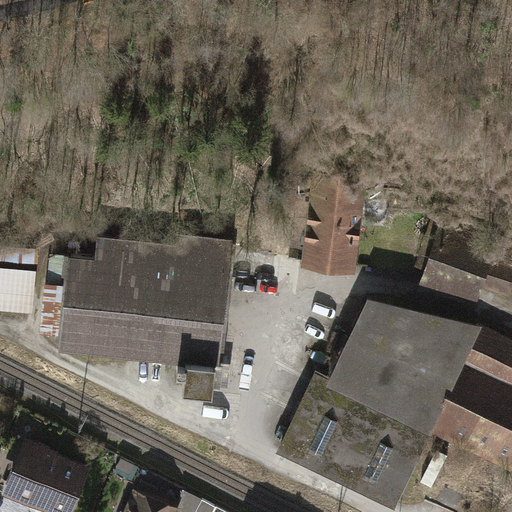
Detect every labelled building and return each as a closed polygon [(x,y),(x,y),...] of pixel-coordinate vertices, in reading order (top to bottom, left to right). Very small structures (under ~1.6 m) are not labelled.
[(313,172),(310,217),(367,220),(369,175),(313,172)] [(310,217),(308,261),(364,265),(367,220),(310,217)] [(425,267),(421,278),(479,296),(483,287),(511,296),(511,261),(493,255),(498,239),(440,220),(434,237),(425,235),(416,264),(425,267)] [(189,386),(223,388),(235,230),(174,226),(173,235),(98,229),(96,248),(70,246),(63,340),(191,350),(189,386)] [(6,263),(6,306),(39,306),(40,263),(6,263)] [(279,447),(396,505),(433,432),(511,468),(511,332),(488,321),(375,292),(334,374),(319,366),(279,447)] [(26,435),(4,490),(59,511),(75,511),(95,462),(26,435)] [(137,480),(124,511),(181,511),(186,500),(137,480)]
